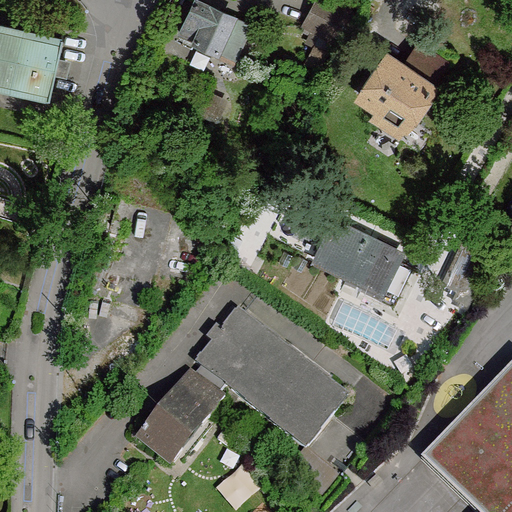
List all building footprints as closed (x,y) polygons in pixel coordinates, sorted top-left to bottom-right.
[(327,0),(318,0),(304,25),(338,42),(353,14),(327,0)] [(253,26),(199,1),(183,35),(238,60),(253,26)] [(62,38),(0,24),(0,81),(50,94),(62,38)] [(438,93),(387,58),(354,107),(373,120),(369,125),(402,147),(438,93)] [(337,222),(319,258),(351,274),(349,279),(380,294),(401,253),(337,222)] [(495,247),(468,234),(461,249),(488,262),(495,247)] [(488,262),(461,249),(452,267),(479,280),(488,262)] [(479,280),(452,267),(444,283),(459,290),(454,301),(466,307),(479,280)] [(241,310),(198,363),(203,367),(228,386),(307,450),(349,397),(241,310)] [(203,367),(197,375),(221,395),(228,386),(203,367)] [(511,511),(511,370),(425,460),(479,511),(511,511)] [(197,375),(184,391),(178,387),(139,437),(170,462),(221,395),(197,375)] [(341,473),(307,450),(290,472),(322,496),(341,473)]
